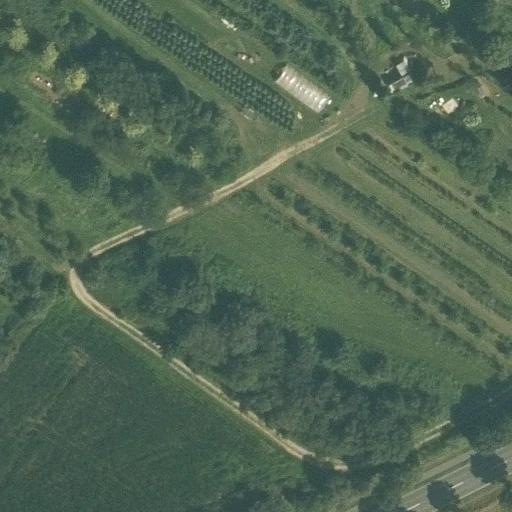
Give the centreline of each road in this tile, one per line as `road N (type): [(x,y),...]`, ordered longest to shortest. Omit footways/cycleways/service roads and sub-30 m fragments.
road 1 (track): [(381,104),(77,261),(76,285),(327,464),(369,461),(511,395)]
road 2 (secondary): [(511,458),(403,511)]
